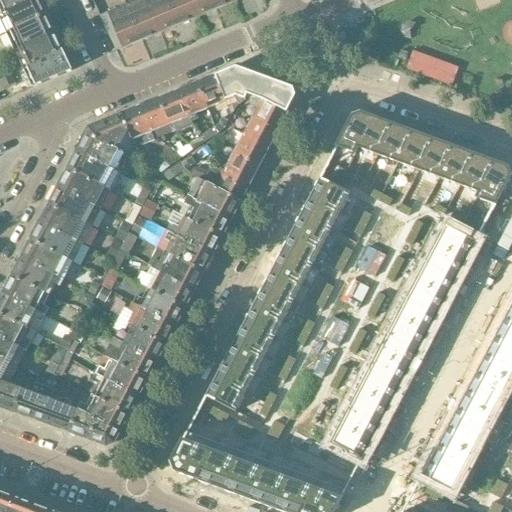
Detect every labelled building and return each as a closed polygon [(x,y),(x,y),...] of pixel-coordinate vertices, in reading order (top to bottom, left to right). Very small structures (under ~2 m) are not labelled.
[(0,0),(0,13),(28,0),(0,0)] [(0,21),(5,32),(45,13),(38,0),(28,0),(0,13),(0,21)] [(146,0),(138,0),(127,5),(142,40),(160,32),(146,0)] [(167,0),(146,0),(160,32),(178,25),(167,0)] [(190,0),(167,0),(178,25),(197,17),(190,0)] [(211,0),(190,0),(197,17),(215,9),(211,0)] [(233,0),(211,0),(215,9),(234,2),(233,0)] [(122,49),(142,40),(127,5),(107,13),(122,49)] [(45,13),(5,32),(14,50),(54,32),(45,13)] [(54,32),(14,50),(22,69),(62,51),(54,32)] [(452,86),(460,67),(415,49),(407,68),(452,86)] [(62,51),(22,69),(31,88),(72,71),(62,51)] [(398,58),(398,59),(405,61),(408,54),(401,51),(398,58)] [(237,97),(236,68),(213,77),(224,103),(226,102),(237,97)] [(249,98),(260,77),(236,68),(237,97),(245,102),(248,97),(249,98)] [(11,75),(2,79),(0,80),(0,92),(16,85),(11,75)] [(213,77),(195,85),(205,110),(224,103),(213,77)] [(256,109),(260,101),(271,81),(260,77),(249,98),(251,99),(247,105),(256,109)] [(286,114),(295,96),(293,89),(271,81),(260,101),(286,114)] [(205,110),(195,85),(177,92),(187,118),(191,123),(199,119),(196,114),(205,110)] [(187,118),(177,92),(158,100),(172,133),(177,131),(178,133),(193,126),(191,123),(187,118)] [(232,118),(245,102),(237,97),(226,102),(232,118)] [(172,133),(158,100),(140,108),(151,133),(154,132),(157,139),(172,133)] [(277,132),(286,114),(260,101),(256,109),(251,118),(277,132)] [(151,133),(140,108),(121,115),(132,141),(134,146),(141,147),(155,142),(151,133)] [(352,117),(336,147),(356,154),(358,149),(374,119),(361,114),(360,112),(351,115),(352,117)] [(132,141),(121,115),(88,129),(86,134),(128,156),(134,146),(132,141)] [(374,119),(358,149),(378,157),(394,126),(384,122),(385,121),(376,117),(375,119),(374,119)] [(218,125),(215,127),(220,132),(224,129),(228,122),(221,118),(218,125)] [(277,132),(251,118),(242,136),(268,149),(277,132)] [(394,126),(378,157),(398,164),(414,133),(405,130),(405,128),(396,125),(396,127),(394,126)] [(206,142),(220,132),(215,127),(201,136),(206,142)] [(414,133),(398,164),(418,172),(434,141),(435,141),(425,137),(426,136),(417,132),(416,134),(414,133)] [(86,134),(77,151),(119,174),(128,156),(86,134)] [(225,134),(214,141),(218,147),(229,140),(225,134)] [(194,150),(206,142),(201,136),(188,144),(194,150)] [(268,149),(242,136),(233,153),(259,167),(268,149)] [(434,141),(418,172),(439,179),(455,148),(445,145),(446,143),(437,140),(436,142),(435,141),(434,141)] [(182,158),(194,150),(188,144),(175,153),(182,158)] [(455,148),(439,179),(459,187),(475,156),(466,153),(466,151),(458,148),(457,149),(455,148)] [(77,151),(68,169),(110,191),(119,174),(77,151)] [(182,158),(175,153),(164,161),(165,162),(170,166),(182,158)] [(249,184),(259,167),(233,153),(229,161),(220,156),(215,166),(249,184)] [(475,156),(459,187),(479,194),(495,163),(486,160),(487,159),(478,155),(477,157),(475,156)] [(191,157),(164,175),(168,182),(195,164),(191,157)] [(168,170),(170,166),(165,162),(149,171),(157,175),(157,177),(168,170)] [(496,163),(477,199),(494,205),(496,206),(511,176),(511,175),(511,174),(509,167),(508,168),(496,163)] [(240,202),(249,184),(215,166),(205,184),(240,202)] [(339,168),(334,179),(341,183),(346,172),(339,168)] [(68,169),(58,187),(100,209),(110,191),(68,169)] [(346,172),(341,183),(348,186),(353,176),(346,172)] [(240,202),(205,184),(196,179),(187,197),(231,220),(240,202)] [(320,179),(310,198),(340,213),(350,194),(338,188),(320,179)] [(161,183),(155,180),(152,188),(150,190),(146,199),(152,202),(161,183)] [(58,187),(49,205),(91,227),(100,209),(58,187)] [(142,208),(146,199),(150,190),(143,187),(134,204),(142,208)] [(371,189),(367,197),(378,202),(382,195),(371,189)] [(382,195),(378,202),(389,208),(392,201),(382,195)] [(231,220),(187,197),(183,205),(188,208),(184,217),(222,237),(231,220)] [(310,198),(301,216),(331,231),(340,213),(310,198)] [(155,204),(152,202),(146,199),(142,208),(138,215),(147,219),(155,204)] [(138,217),(138,215),(142,208),(134,204),(123,223),(132,227),(138,217)] [(49,205),(40,222),(82,244),(91,227),(49,205)] [(401,205),(397,212),(408,218),(411,211),(401,205)] [(436,205),(432,212),(443,218),(447,211),(436,205)] [(365,211),(358,223),(359,223),(366,227),(372,215),(365,211)] [(454,215),(450,222),(461,227),(465,220),(454,215)] [(301,216),(291,234),(322,250),(331,231),(301,216)] [(222,237),(184,217),(178,227),(173,224),(169,232),(212,255),(222,237)] [(465,220),(461,227),(472,233),(475,226),(465,220)] [(413,227),(410,232),(417,235),(423,225),(416,221),(413,227)] [(40,222),(31,240),(73,262),(82,244),(40,222)] [(359,223),(353,234),(360,237),(366,227),(359,223)] [(446,226),(436,245),(467,261),(476,242),(446,226)] [(212,255),(169,232),(165,240),(170,243),(165,252),(203,272),(212,255)] [(410,232),(405,242),(412,246),(417,235),(410,232)] [(128,234),(119,251),(126,255),(128,256),(137,238),(128,234)] [(291,234),(282,252),(312,268),(322,250),(291,234)] [(73,262),(31,240),(22,257),(63,279),(73,262)] [(436,245),(427,263),(457,279),(467,261),(436,245)] [(345,249),(340,259),(347,263),(353,252),(345,249)] [(117,273),(126,255),(119,251),(110,269),(117,273)] [(203,272),(165,252),(160,262),(154,260),(150,267),(194,290),(203,272)] [(282,252),(272,270),(303,286),(312,268),(282,252)] [(63,279),(22,257),(12,275),(48,293),(52,284),(59,288),(59,286),(63,279)] [(397,257),(392,268),(398,272),(404,261),(397,257)] [(340,259),(334,270),(342,273),(347,263),(340,259)] [(427,263),(417,281),(448,297),(457,279),(427,263)] [(194,290),(150,267),(146,275),(152,278),(146,288),(185,308),(194,290)] [(392,268),(386,279),(393,282),(398,272),(392,268)] [(109,270),(103,283),(111,287),(117,274),(109,270)] [(272,270),(263,288),(293,304),(303,286),(272,270)] [(12,275),(3,292),(45,314),(49,307),(42,304),(48,293),(12,275)] [(417,281),(408,299),(438,315),(448,297),(417,281)] [(93,282),(88,293),(95,297),(101,286),(93,282)] [(327,285),(321,295),(328,299),(334,289),(327,285)] [(185,308),(146,288),(141,298),(136,295),(132,302),(176,325),(185,308)] [(263,288),(253,306),(284,322),(293,304),(263,288)] [(103,290),(97,299),(105,303),(110,294),(103,290)] [(3,292),(0,298),(0,313),(29,329),(34,319),(41,322),(45,314),(3,292)] [(378,294),(373,304),(380,308),(385,297),(378,294)] [(321,295),(314,307),(322,311),(328,299),(321,295)] [(408,299),(398,317),(429,333),(438,315),(408,299)] [(176,325),(132,302),(128,309),(134,312),(128,322),(167,342),(176,325)] [(373,304),(367,316),(374,320),(380,308),(373,304)] [(92,305),(86,315),(86,316),(94,321),(101,309),(92,305)] [(253,306),(244,324),(274,340),(284,322),(253,306)] [(0,313),(0,337),(26,351),(35,332),(29,329),(0,313)] [(511,315),(507,313),(498,331),(511,338),(511,315)] [(398,317),(389,336),(419,351),(429,333),(398,317)] [(308,321),(302,332),(309,335),(315,325),(308,321)] [(167,342),(128,322),(123,332),(118,330),(114,337),(157,360),(167,342)] [(244,324),(234,342),(265,358),(274,340),(244,324)] [(86,333),(78,329),(76,334),(73,339),(80,343),(86,333)] [(359,330),(354,340),(361,344),(366,333),(359,330)] [(511,338),(498,331),(488,349),(511,361),(511,338)] [(302,332),(297,342),(304,346),(309,335),(302,332)] [(65,335),(59,346),(60,346),(68,350),(73,340),(73,339),(65,335)] [(389,336),(379,354),(410,370),(419,351),(389,336)] [(0,337),(0,359),(16,368),(26,351),(0,337)] [(157,360),(114,337),(110,345),(115,348),(110,357),(148,378),(157,360)] [(73,340),(68,350),(64,357),(70,360),(79,343),(73,340)] [(354,340),(348,352),(355,356),(362,344),(361,344),(354,340)] [(234,342),(225,360),(255,376),(265,358),(234,342)] [(59,368),(64,357),(68,350),(60,346),(51,364),(59,368)] [(511,361),(488,349),(479,367),(509,383),(511,377),(511,361)] [(379,354),(370,372),(400,388),(410,370),(379,354)] [(62,378),(70,360),(64,357),(59,368),(56,375),(62,378)] [(148,378),(110,357),(104,368),(99,365),(96,372),(139,395),(148,378)] [(289,357),(283,368),(290,371),(296,361),(289,357)] [(16,368),(0,359),(0,381),(1,382),(8,385),(16,368)] [(225,360),(216,378),(246,394),(255,376),(225,360)] [(56,375),(59,368),(51,364),(43,381),(51,385),(56,375)] [(341,364),(335,376),(343,380),(349,369),(341,364)] [(283,367),(277,379),(284,383),(290,371),(283,368),(283,367)] [(479,367),(469,385),(500,401),(509,383),(479,367)] [(139,395),(96,372),(91,380),(97,383),(91,393),(129,413),(139,395)] [(370,372),(360,390),(391,406),(400,388),(370,372)] [(57,388),(62,378),(56,375),(51,385),(57,388)] [(335,376),(329,388),(336,392),(343,380),(335,376)] [(216,378),(206,397),(207,398),(219,404),(232,411),(236,413),(246,394),(216,378)] [(0,407),(11,411),(19,389),(8,385),(1,382),(0,384),(0,407)] [(469,385),(460,403),(490,419),(500,401),(469,385)] [(47,399),(19,389),(11,411),(39,422),(47,399)] [(360,390),(351,408),(381,424),(391,406),(360,390)] [(270,392),(264,404),(272,408),(278,396),(270,392)] [(129,413),(91,393),(86,404),(80,401),(76,409),(78,410),(120,432),(129,413)] [(207,398),(203,406),(215,412),(219,404),(207,398)] [(76,409),(47,399),(39,422),(70,433),(78,410),(76,409)] [(321,402),(316,413),(323,417),(328,406),(321,402)] [(460,403),(450,422),(481,437),(490,419),(460,403)] [(219,404),(215,412),(228,419),(232,411),(219,404)] [(264,404),(258,416),(265,420),(272,408),(264,404)] [(351,408),(342,426),(372,442),(381,424),(351,408)] [(120,432),(78,410),(70,433),(106,446),(114,444),(120,432)] [(228,419),(226,423),(233,427),(240,415),(236,413),(232,411),(228,419)] [(310,423),(310,424),(317,427),(323,417),(316,413),(310,423)] [(273,421),(269,428),(281,435),(285,427),(273,421)] [(450,422),(441,440),(471,455),(481,437),(450,422)] [(241,423),(237,430),(249,437),(253,429),(241,423)] [(342,426),(332,445),(362,461),(372,442),(342,426)] [(269,428),(265,436),(277,442),(281,435),(269,428)] [(187,433),(172,462),(175,472),(196,480),(215,443),(187,433)] [(295,433),(289,443),(296,447),(302,436),(295,433)] [(302,436),(296,447),(303,451),(309,440),(302,436)] [(309,440),(303,451),(310,454),(316,444),(309,440)] [(441,440),(431,458),(462,474),(471,455),(441,440)] [(215,443),(196,480),(199,481),(199,482),(209,486),(209,484),(221,489),(240,453),(215,443)] [(316,444),(310,454),(317,458),(323,447),(316,444)] [(240,453),(221,489),(225,490),(225,492),(234,496),(235,494),(246,498),(266,462),(240,453)] [(333,453),(327,463),(334,467),(340,456),(333,453)] [(340,456),(334,467),(342,470),(347,460),(340,456)] [(431,458),(422,477),(452,493),(462,474),(431,458)] [(266,462),(246,498),(251,500),(250,501),(260,505),(261,503),(271,507),(291,471),(266,462)] [(291,471),(271,507),(277,509),(276,511),(279,511),(298,511),(315,480),(291,471)] [(496,478),(492,486),(504,492),(508,484),(496,478)] [(315,480),(298,511),(334,511),(346,492),(315,480)] [(420,483),(412,498),(424,504),(432,489),(420,483)] [(492,486),(488,493),(500,499),(504,492),(492,486)] [(434,490),(430,497),(441,503),(445,496),(434,490)] [(0,511),(11,511),(16,498),(0,492),(0,511)] [(441,503),(439,508),(446,511),(453,500),(445,496),(441,503)] [(31,511),(34,505),(16,498),(11,511),(31,511)] [(457,502),(453,510),(457,511),(467,511),(469,508),(457,502)] [(493,503),(488,511),(497,511),(501,507),(493,503)]
